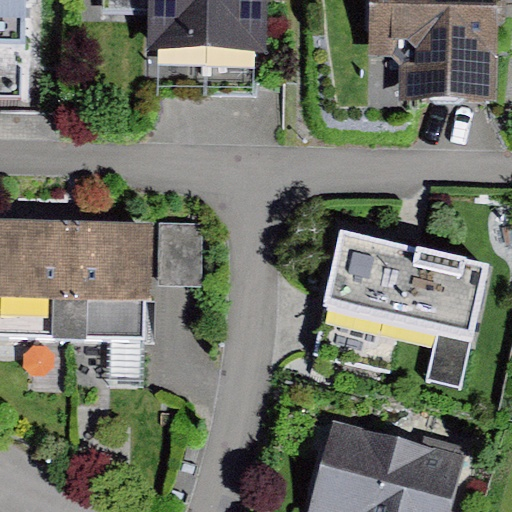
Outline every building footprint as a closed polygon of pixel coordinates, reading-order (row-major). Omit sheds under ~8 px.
[(0,0),(0,105),(28,106),(30,0),(0,0)] [(284,0),(110,0),(110,25),(166,26),(166,52),(283,54),(284,0)] [(511,0),(392,0),(394,61),(422,74),(423,116),(511,115),(511,0)] [(161,236),(10,236),(10,354),(161,354),(161,236)] [(211,238),(170,238),(170,303),(210,303),(211,238)] [(491,275),(344,243),(325,317),(439,341),(430,386),(463,395),(491,275)] [(473,511),(484,473),(344,437),(324,511),(473,511)]
